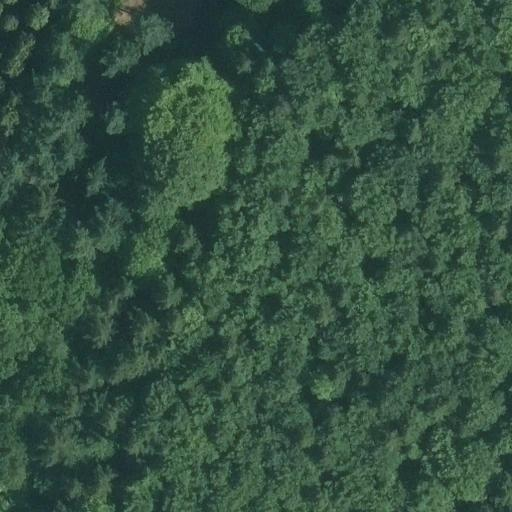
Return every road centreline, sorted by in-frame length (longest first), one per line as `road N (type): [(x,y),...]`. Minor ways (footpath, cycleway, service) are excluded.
road 1 (track): [(218,0),(11,511)]
road 2 (track): [(112,262),(0,217)]
